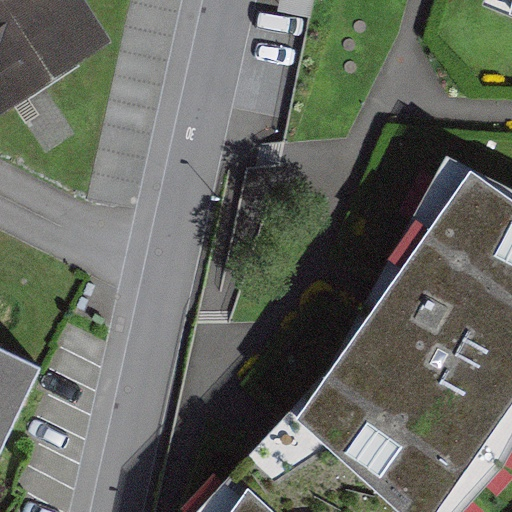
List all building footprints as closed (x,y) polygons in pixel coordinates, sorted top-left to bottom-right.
[(0,0),(0,63),(20,87),(110,22),(92,0),(0,0)] [(511,0),(497,0),(496,2),(511,8),(511,0)] [(336,368),(499,475),(511,451),(511,210),(448,166),(374,298),(336,368)] [(0,435),(39,353),(0,334),(0,435)] [(465,511),(499,475),(336,368),(269,442),(204,511),(465,511)]
